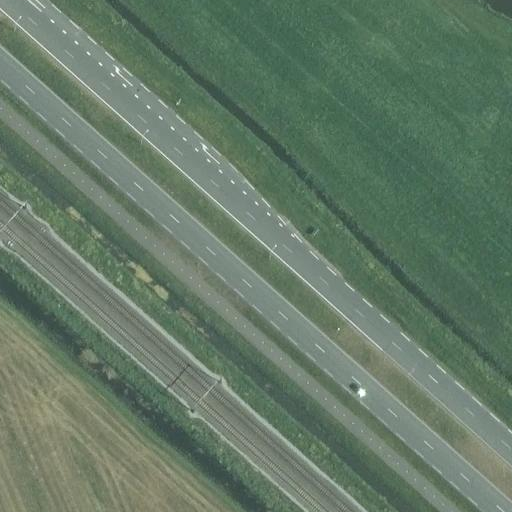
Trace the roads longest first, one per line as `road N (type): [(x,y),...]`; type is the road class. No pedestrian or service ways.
road 1 (primary): [(511,452),(5,0)]
road 2 (primary): [(0,63),(502,511)]
